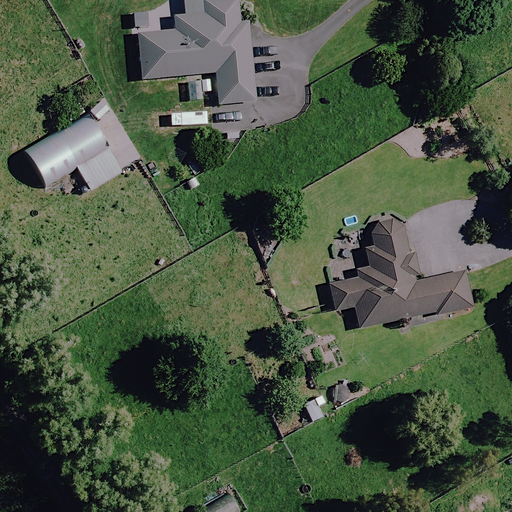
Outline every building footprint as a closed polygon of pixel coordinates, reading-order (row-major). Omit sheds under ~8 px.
[(241,26),(238,1),(203,4),(204,17),(175,19),(176,33),(138,37),(142,82),(215,76),(218,108),(255,104),(247,25),(241,26)] [(121,175),(79,103),(63,113),(70,126),(55,135),(89,193),(121,175)] [(353,310),(357,331),(433,315),(434,320),(472,311),(464,274),(431,281),(424,250),(407,254),(399,217),(366,224),(372,249),(366,250),(369,266),(356,269),(358,279),(326,286),(333,315),(353,310)] [(325,405),(322,397),(303,405),(311,424),(323,420),(318,408),(325,405)] [(236,511),(238,511),(227,493),(199,509),(200,511),(236,511)]
